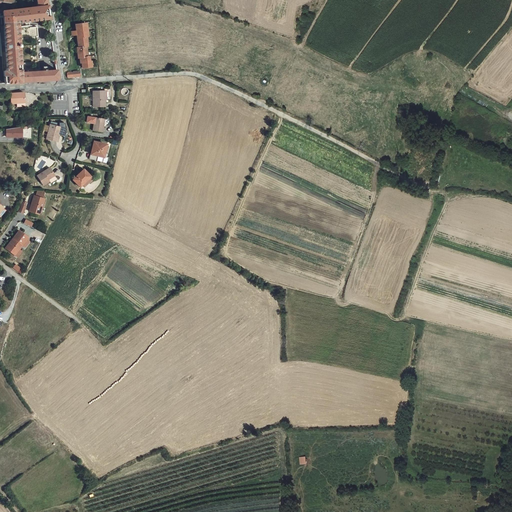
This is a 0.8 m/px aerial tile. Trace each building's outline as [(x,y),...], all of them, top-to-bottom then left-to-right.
[(6,22),(8,39),(8,43),(10,68),(6,68),(7,81),(60,77),(61,75),(59,67),(42,67),(24,68),(20,19),(51,15),(47,0),(38,0),(39,4),(16,7),(9,8),(6,8),(5,8),(6,22)] [(78,22),(79,28),(81,45),(80,45),(81,55),(83,55),(83,60),(85,60),(86,66),(95,64),(94,59),(92,59),(92,54),(90,54),(89,44),(90,44),(89,34),(91,34),(89,20),(78,22)] [(0,49),(8,43),(8,39),(0,44),(0,49)] [(96,88),(95,104),(106,105),(107,89),(96,88)] [(13,100),(19,100),(27,99),(26,89),(12,90),(13,100)] [(107,121),(107,116),(105,116),(97,115),(96,128),(105,130),(107,121)] [(69,127),(59,124),(52,123),(49,137),(60,140),(62,130),(67,132),(69,127)] [(26,124),(10,126),(11,134),(27,134),(26,124)] [(95,148),(98,148),(98,152),(97,153),(93,152),(92,156),(104,159),(106,150),(108,150),(109,146),(106,145),(106,142),(97,140),(95,148)] [(40,173),(42,178),(45,182),(46,183),(52,179),(54,182),(58,180),(59,176),(52,165),(40,173)] [(75,175),(82,183),(93,172),(86,165),(75,175)] [(95,175),(93,172),(82,183),(84,186),(95,175)] [(45,196),(35,193),(30,208),(40,211),(41,209),(45,196)] [(7,245),(14,250),(18,244),(20,245),(23,242),(27,236),(29,234),(20,227),(14,235),(15,236),(13,239),(12,238),(7,245)]
